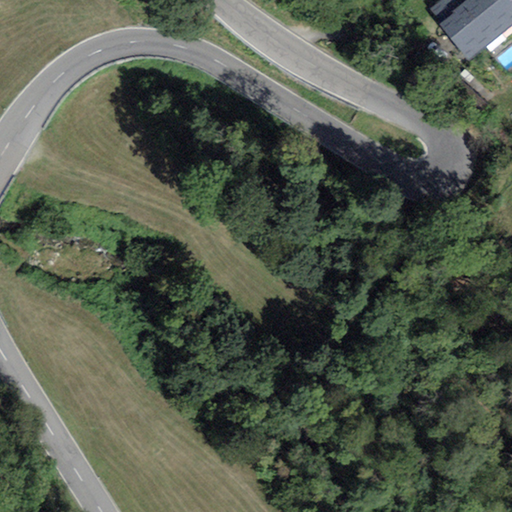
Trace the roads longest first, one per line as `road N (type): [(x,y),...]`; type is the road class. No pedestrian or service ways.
road 1 (tertiary): [(0,161),(60,77),(105,51),(141,44),(180,48),(222,67),(374,164),(413,179),(427,173),(437,143),(424,129),(267,42),(214,0)]
road 2 (tertiary): [(98,511),(0,360)]
